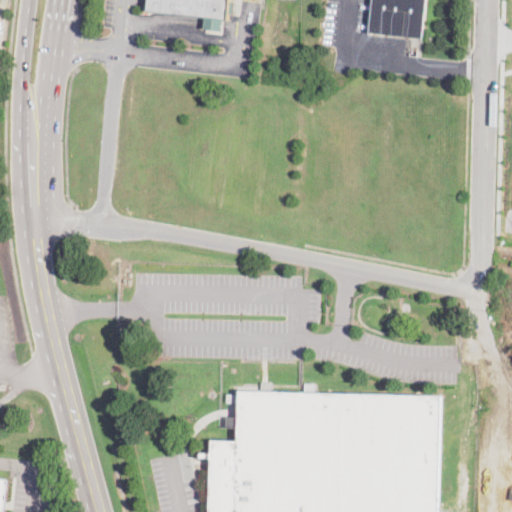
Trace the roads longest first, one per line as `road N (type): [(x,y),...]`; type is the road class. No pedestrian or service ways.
road 1 (residential): [(483,291),(163,232),(33,220)]
road 2 (residential): [(492,0),(483,291)]
road 3 (primary): [(102,511),(46,314)]
road 4 (primary): [(32,150),(46,314)]
road 5 (primary): [(32,150),(49,107),(62,0)]
road 6 (primary): [(30,0),(22,101),(32,150)]
